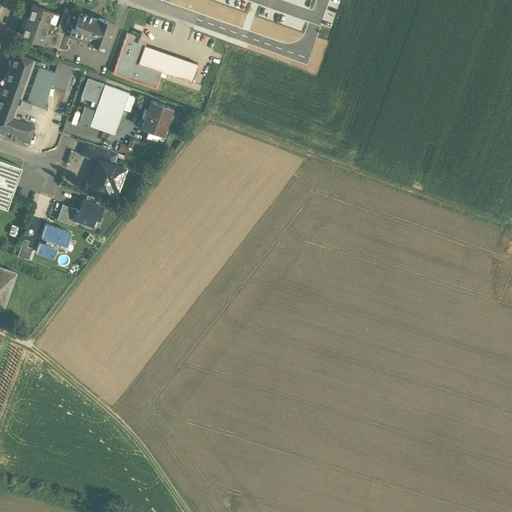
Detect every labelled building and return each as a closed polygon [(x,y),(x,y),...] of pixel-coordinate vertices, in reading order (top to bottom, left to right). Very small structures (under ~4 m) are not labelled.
[(57,13),(32,5),(22,35),(46,43),(49,36),(53,25),(57,13)] [(49,36),(46,43),(57,47),(65,25),(70,12),(64,9),(58,27),(54,38),(49,36)] [(100,20),(79,13),(78,15),(70,12),(65,25),(71,27),(68,35),(69,36),(82,40),(83,37),(90,39),(89,41),(99,44),(100,41),(108,43),(114,26),(106,24),(107,20),(101,18),(100,20)] [(58,27),(53,25),(49,36),(54,38),(58,27)] [(65,25),(57,47),(64,50),(69,47),(66,42),(69,36),(68,35),(71,27),(65,25)] [(147,40),(127,33),(114,72),(155,87),(162,70),(192,80),(198,63),(145,44),(147,40)] [(15,52),(0,95),(0,130),(28,141),(34,124),(11,116),(16,102),(18,97),(32,58),(15,52)] [(32,58),(18,97),(26,100),(38,66),(33,64),(34,59),(32,58)] [(75,67),(58,61),(54,71),(50,83),(67,89),(75,67)] [(38,66),(26,100),(31,102),(42,106),(50,83),(54,71),(38,66)] [(104,84),(87,77),(81,97),(98,103),(104,84)] [(98,103),(90,125),(114,134),(129,92),(104,84),(98,103)] [(26,100),(18,97),(16,102),(29,107),(31,102),(26,100)] [(172,108),(151,100),(147,109),(144,108),(142,115),(145,116),(141,127),(163,135),(172,108)] [(117,152),(85,141),(80,154),(99,161),(100,159),(113,164),(117,152)] [(21,167),(0,159),(0,205),(7,208),(21,167)] [(113,164),(100,159),(99,161),(96,170),(98,171),(96,177),(94,176),(90,187),(109,194),(111,186),(117,188),(124,168),(113,164)] [(100,199),(87,195),(85,200),(98,205),(100,199)] [(83,200),(79,210),(77,209),(73,219),(76,220),(88,224),(91,215),(98,218),(102,207),(98,205),(85,200),(83,200)] [(77,209),(62,204),(57,219),(74,225),(76,220),(73,219),(77,209)] [(45,243),(39,241),(35,251),(54,258),(58,248),(54,247),(56,240),(67,245),(72,233),(45,224),(41,235),(47,237),(45,243)] [(30,240),(24,238),(17,255),(29,260),(33,248),(27,246),(30,240)] [(16,272),(0,266),(0,308),(2,310),(16,272)]
